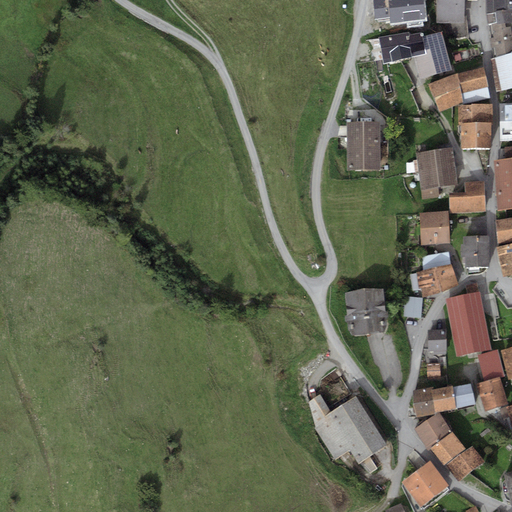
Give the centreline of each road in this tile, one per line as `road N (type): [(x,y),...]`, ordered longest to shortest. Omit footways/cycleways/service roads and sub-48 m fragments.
road 1 (residential): [(316,286),(301,280),(284,253),(217,64),(122,0)]
road 2 (residential): [(365,0),(318,163),(333,268),(316,286)]
road 3 (residential): [(482,0),(494,103),(495,276)]
road 4 (track): [(57,511),(0,319)]
road 5 (residential): [(399,423),(431,317),(469,280),(495,276)]
road 6 (residential): [(316,286),(339,350),(399,423)]
road 7 (residential): [(399,423),(449,479),(507,511)]
